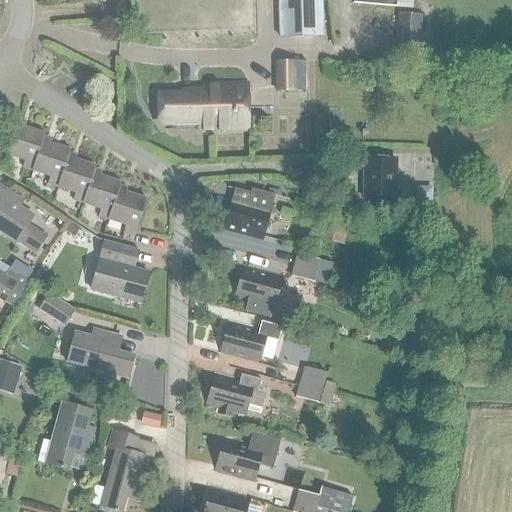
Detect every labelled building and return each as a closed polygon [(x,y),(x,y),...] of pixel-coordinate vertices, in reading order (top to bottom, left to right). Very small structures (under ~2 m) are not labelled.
[(278,0),(280,38),(323,37),(321,0),(278,0)] [(396,0),(353,0),(354,4),(396,8),(396,0)] [(395,43),(420,45),(422,16),(397,14),(395,43)] [(307,91),(306,61),(274,62),(275,92),(307,91)] [(200,119),(200,129),(246,129),(246,86),(205,87),(205,91),(183,91),(183,94),(159,95),(159,118),(183,117),(183,121),(196,121),(200,119)] [(43,142),(46,135),(18,126),(20,119),(19,118),(7,155),(25,161),(23,168),(33,171),(43,142)] [(304,154),(304,138),(256,138),(256,154),(304,154)] [(71,151),(43,142),(33,171),(51,177),(48,184),(58,188),(68,157),(69,158),(71,151)] [(97,167),(69,158),(68,157),(58,188),(76,194),(74,200),(84,204),(94,174),(97,167)] [(399,159),(361,159),(361,201),(398,201),(399,159)] [(122,183),(94,174),(84,204),(101,210),(99,217),(109,220),(119,190),(120,190),(122,183)] [(423,187),(424,201),(439,200),(438,186),(423,187)] [(262,240),(274,195),(251,189),(250,195),(234,191),(232,199),(224,230),(262,240)] [(0,197),(0,233),(16,244),(33,217),(19,208),(23,202),(5,190),(0,197)] [(147,199),(120,190),(119,190),(109,220),(125,226),(123,233),(134,237),(147,199)] [(334,220),(329,241),(311,237),(307,254),(329,259),(334,240),(349,244),(354,225),(334,220)] [(64,231),(74,238),(80,229),(70,222),(64,231)] [(140,303),(148,274),(134,270),(139,252),(103,242),(91,290),(140,303)] [(318,272),(320,261),(298,255),(295,265),(318,272)] [(15,261),(9,269),(27,281),(32,272),(15,261)] [(318,272),(329,275),(332,264),(320,261),(318,272)] [(315,283),(318,272),(295,265),(292,277),(315,283)] [(0,299),(4,303),(14,308),(30,283),(27,281),(9,269),(5,276),(0,272),(0,299)] [(31,282),(39,288),(48,275),(40,269),(31,282)] [(281,280),(242,269),(234,298),(274,309),(281,280)] [(38,311),(63,327),(74,311),(48,294),(38,311)] [(260,331),(228,322),(220,354),(259,364),(267,334),(278,337),(281,328),(262,323),(260,331)] [(109,371),(128,376),(134,357),(110,350),(114,336),(93,330),(91,337),(75,333),(66,363),(108,375),(109,371)] [(394,336),(391,352),(413,356),(417,335),(404,332),(403,337),(394,336)] [(0,360),(0,392),(3,393),(12,396),(22,368),(0,360)] [(322,393),(325,382),(327,374),(304,368),(299,387),(322,393)] [(240,381),(214,374),(206,406),(219,410),(218,415),(230,418),(232,413),(245,417),(246,412),(260,415),(266,394),(258,392),(261,381),(241,375),(240,381)] [(319,404),(322,393),(299,387),(296,398),(319,404)] [(399,402),(411,404),(412,394),(400,393),(399,402)] [(89,451),(95,430),(88,428),(92,412),(62,403),(51,443),(42,441),(37,462),(68,470),(74,447),(89,451)] [(140,425),(158,429),(161,416),(143,412),(140,425)] [(142,495),(148,474),(140,472),(144,457),(136,454),(140,438),(110,430),(105,449),(114,451),(104,489),(108,490),(103,508),(116,511),(121,511),(127,490),(142,495)] [(273,469),(280,441),(252,433),(249,445),(224,439),(215,470),(254,480),(258,465),(273,469)] [(319,496),(316,508),(332,511),(347,511),(352,496),(321,488),(319,496)] [(245,511),(249,499),(210,489),(203,511),(245,511)] [(316,508),(319,496),(299,491),(296,502),(316,508)] [(314,511),(316,508),(296,502),(292,511),(314,511)]
